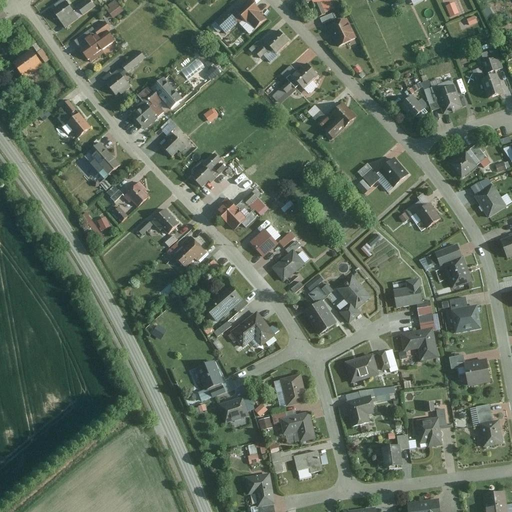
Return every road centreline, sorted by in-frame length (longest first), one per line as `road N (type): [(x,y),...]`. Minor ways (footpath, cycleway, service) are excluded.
road 1 (residential): [(304,345),(246,268),(141,157),(21,2)]
road 2 (secondary): [(0,134),(103,291),(205,511)]
road 3 (residential): [(511,387),(487,257),(414,150)]
road 4 (residential): [(414,150),(273,0)]
road 5 (residential): [(350,492),(511,472)]
road 6 (residential): [(350,492),(315,362)]
